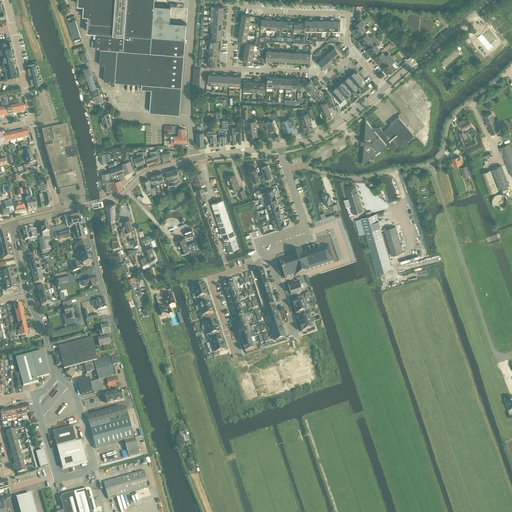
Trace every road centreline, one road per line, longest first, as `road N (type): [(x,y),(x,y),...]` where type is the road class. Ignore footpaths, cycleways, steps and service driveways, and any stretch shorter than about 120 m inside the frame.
road 1 (unclassified): [(303,165),(359,177),(430,163),(458,109),(511,65)]
road 2 (unclassified): [(33,395),(56,476),(89,472),(94,466),(74,392),(56,377)]
road 3 (residential): [(355,54),(348,12),(231,4),(226,69)]
road 4 (tertiary): [(78,207),(121,194),(155,167),(278,145)]
road 5 (residential): [(264,254),(211,277),(237,355)]
road 6 (tertiary): [(384,87),(486,0)]
road 7 (tertiary): [(278,145),(329,129),(384,87)]
